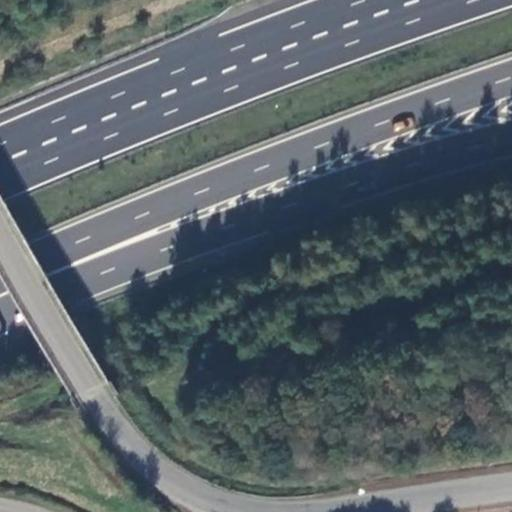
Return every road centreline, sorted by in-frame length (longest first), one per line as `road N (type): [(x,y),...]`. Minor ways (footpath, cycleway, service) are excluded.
road 1 (trunk): [(0,290),(125,227),(511,81)]
road 2 (motorway): [(0,295),(511,139)]
road 3 (trunk): [(418,0),(0,162)]
road 4 (unclassified): [(0,233),(130,445),(180,488),(242,511)]
road 5 (unclassified): [(331,511),(511,487)]
